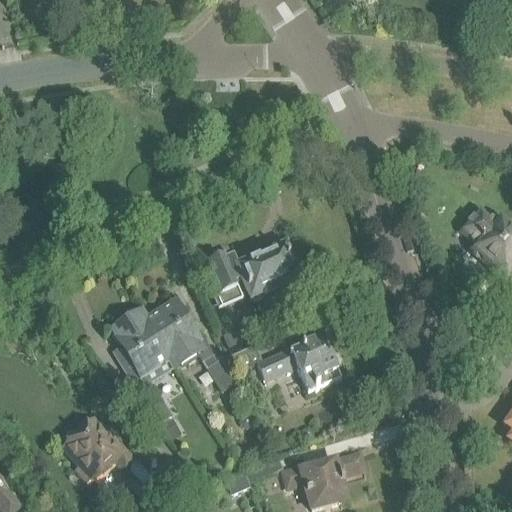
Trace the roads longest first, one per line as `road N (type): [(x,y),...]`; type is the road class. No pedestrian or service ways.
road 1 (residential): [(442,511),(417,332),(350,131)]
road 2 (residential): [(0,303),(76,252),(350,131)]
road 3 (residential): [(511,79),(315,54)]
road 4 (residential): [(0,81),(183,59)]
road 5 (residential): [(350,131),(511,150)]
road 6 (residential): [(183,59),(315,54)]
